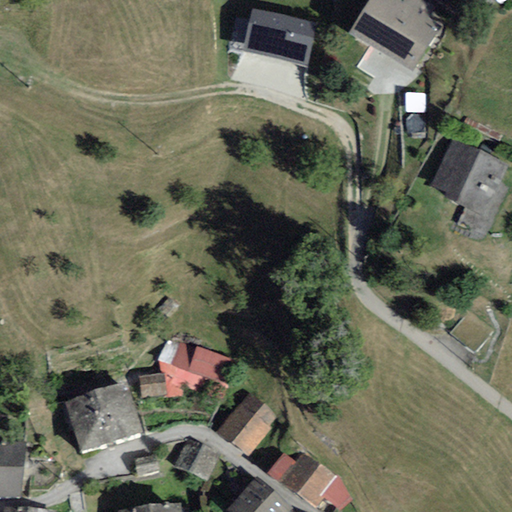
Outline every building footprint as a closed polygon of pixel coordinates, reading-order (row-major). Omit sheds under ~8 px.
[(405,0),(402,7),(390,0),(370,0),(348,40),(414,78),(442,31),(428,22),(434,11),(414,0),(405,0)] [(318,22),(253,8),(243,52),(309,66),(318,22)] [(505,168),(452,144),(429,195),(484,220),(490,206),(499,210),(509,188),(498,183),(505,168)] [(228,360),(180,343),(171,367),(177,369),(172,383),(200,394),(206,378),(219,383),(228,360)] [(165,377),(140,380),(142,401),(167,398),(165,377)] [(125,389),(65,408),(81,458),(141,439),(125,389)] [(279,415),(248,394),(220,436),(251,457),(279,415)] [(25,443),(0,441),(0,497),(20,497),(25,443)] [(220,455),(187,441),(175,469),(208,483),(220,455)] [(294,462),(283,455),(267,478),(316,511),(321,503),(333,511),(343,511),(351,501),(336,477),(300,453),(294,462)] [(290,511),(292,511),(257,483),(232,511),(290,511)]
